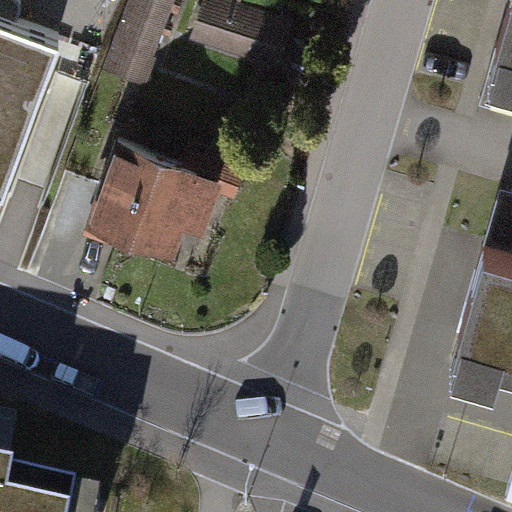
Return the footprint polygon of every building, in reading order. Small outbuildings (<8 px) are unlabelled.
[(0,0),(0,188),(60,29),(20,14),(21,11),(21,8),(21,6),(20,4),(19,1),(17,0),(0,0)] [(129,0),(104,68),(148,84),(159,56),(155,55),(176,0),(129,0)] [(281,65),(296,18),(243,1),(242,0),(204,0),(192,36),(281,65)] [(511,24),(492,96),(511,101),(511,24)] [(184,156),(121,132),(85,228),(127,244),(131,235),(179,253),(190,223),(209,230),(224,188),(238,193),(253,154),(211,139),(208,147),(190,140),(184,156)] [(511,212),(494,208),(454,362),(511,377),(511,212)] [(81,497),(82,494),(19,482),(20,476),(0,472),(0,511),(103,511),(106,502),(81,497)]
